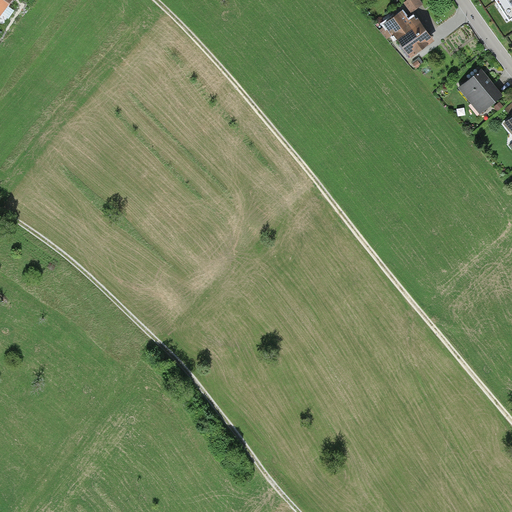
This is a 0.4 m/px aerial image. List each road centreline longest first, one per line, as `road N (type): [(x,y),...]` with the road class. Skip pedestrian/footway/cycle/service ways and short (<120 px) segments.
road 1 (track): [(153,0),(288,146),(511,424)]
road 2 (track): [(296,511),(170,355),(80,267),(0,210)]
